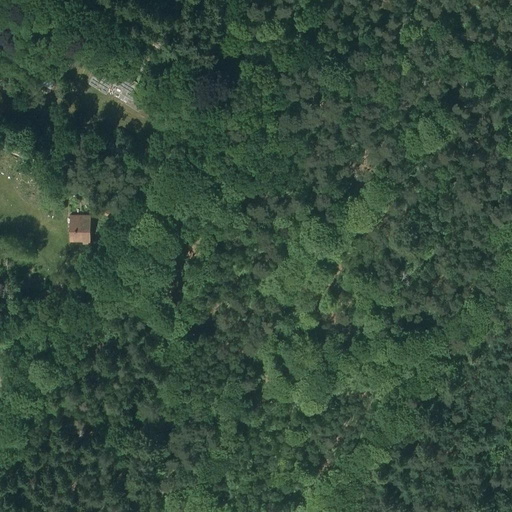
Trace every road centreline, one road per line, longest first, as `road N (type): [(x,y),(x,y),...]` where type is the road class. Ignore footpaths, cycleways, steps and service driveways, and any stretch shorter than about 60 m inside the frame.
road 1 (track): [(80,0),(213,70),(297,61),(404,34)]
road 2 (track): [(380,459),(506,511)]
road 3 (track): [(317,0),(232,43),(213,70)]
